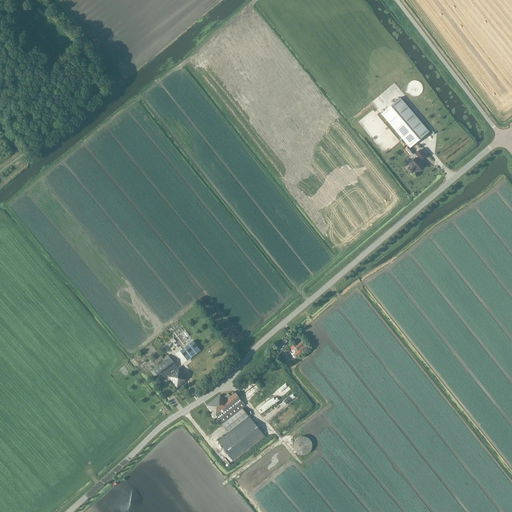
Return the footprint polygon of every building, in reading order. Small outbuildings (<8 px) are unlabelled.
[(400,98),(381,114),(410,148),(429,132),(400,98)] [(423,166),(418,160),(419,159),(420,160),(425,156),(420,150),(415,154),(418,157),(416,158),(410,163),(411,165),(407,168),(412,173),(416,170),(417,171),(423,166)] [(193,341),(180,351),(183,356),(191,350),(195,354),(200,350),(193,341)] [(295,346),(295,347),(291,350),(294,354),(293,355),(295,358),(300,353),(307,348),(301,341),(295,346)] [(160,379),(175,368),(177,367),(169,357),(153,369),(160,379)] [(202,359),(189,368),(194,376),(208,367),(202,359)] [(178,368),(173,372),(182,383),(184,382),(184,381),(187,379),(183,373),(184,372),(180,366),(178,368)] [(177,388),(182,383),(173,372),(167,376),(177,388)] [(207,405),(213,413),(211,414),(215,419),(216,417),(221,424),(245,405),(235,392),(230,396),(228,393),(222,398),(220,395),(207,405)] [(242,408),(222,425),(228,433),(249,417),(242,408)] [(234,461),(265,437),(249,417),(218,442),(234,461)] [(296,439),(294,442),(293,444),(293,446),(293,448),(294,450),(295,452),(296,453),(298,454),(300,455),(302,455),(305,455),(307,454),(309,453),(310,452),(311,450),(312,448),(312,447),(312,445),(312,443),(311,442),(309,439),(308,438),(306,437),(303,437),(301,437),(299,438),(296,439)]
